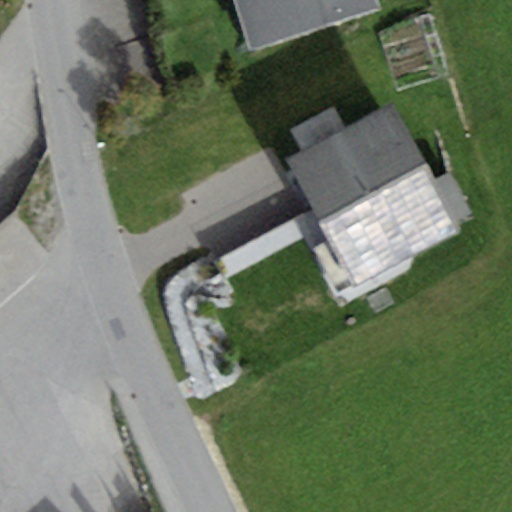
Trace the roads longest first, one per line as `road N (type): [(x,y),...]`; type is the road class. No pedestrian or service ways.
road 1 (residential): [(104,262),(154,415),(204,511)]
road 2 (residential): [(50,0),(104,262)]
road 3 (residential): [(0,344),(104,262)]
